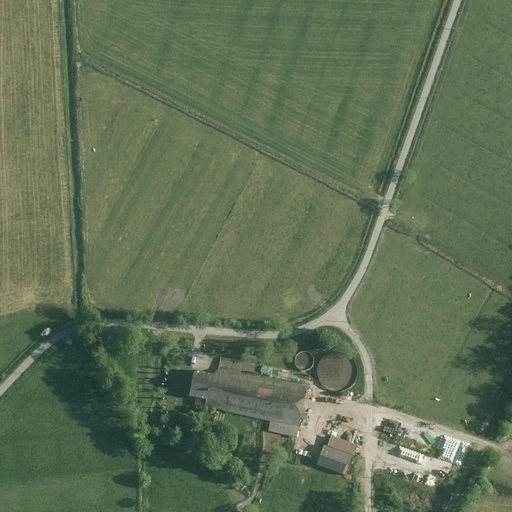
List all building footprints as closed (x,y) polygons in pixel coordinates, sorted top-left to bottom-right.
[(307,363),(308,353),(302,352),(300,362),(307,363)] [(297,437),(308,378),(226,359),(212,369),(211,375),(206,401),(205,407),(269,424),(270,433),(297,437)] [(342,378),(353,374),(347,359),(336,364),(342,378)] [(211,375),(194,372),(189,398),(206,401),(211,375)] [(358,445),(331,437),(328,448),(323,446),(317,465),(346,473),(351,455),(355,456),(358,445)] [(416,480),(441,487),(443,481),(448,482),(453,463),(441,460),(436,478),(429,476),(429,477),(418,474),(416,480)]
